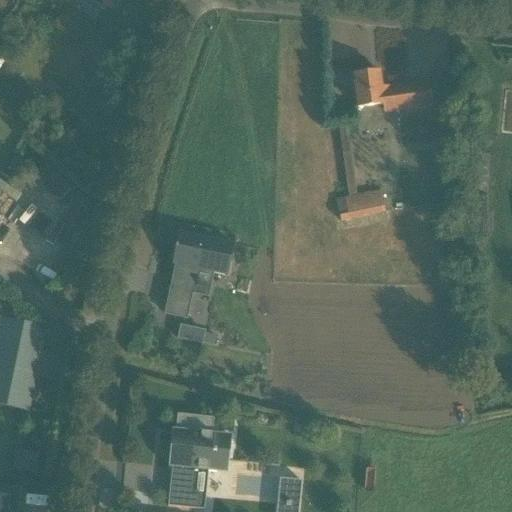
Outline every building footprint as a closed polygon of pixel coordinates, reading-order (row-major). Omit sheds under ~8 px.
[(69,0),(95,17),(103,5),(113,11),(120,0),(144,0),(149,3),(151,0),(69,0)] [(432,107),(428,83),(382,89),(380,73),(353,77),(357,108),(391,104),(392,112),(432,107)] [(511,91),(505,91),(501,133),(511,134),(511,91)] [(350,196),(343,198),(336,199),(341,223),(385,214),(381,190),(368,192),(350,196)] [(171,266),(174,267),(172,281),(194,285),(196,271),(226,276),(232,245),(177,235),(171,266)] [(165,316),(187,320),(190,304),(168,300),(165,316)] [(11,324),(0,374),(0,404),(28,410),(45,331),(11,324)] [(177,415),(175,431),(172,430),(168,468),(216,473),(218,459),(227,460),(230,437),(220,436),(220,435),(212,434),(214,419),(177,415)] [(13,452),(12,472),(36,473),(37,453),(13,452)] [(283,511),(297,511),(300,482),(287,481),(283,511)] [(15,511),(18,491),(0,488),(0,511),(15,511)] [(192,497),(191,497),(169,494),(168,507),(191,510),(192,497)]
